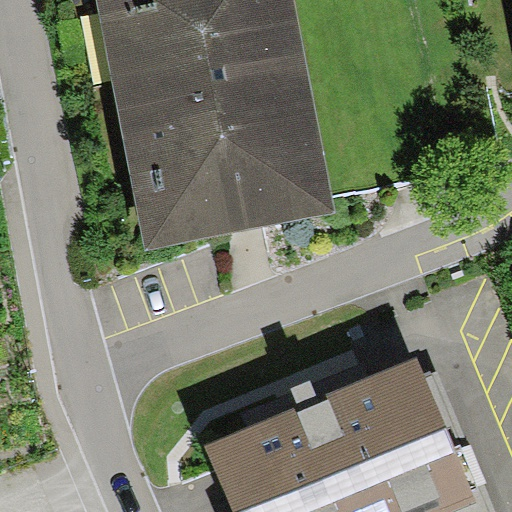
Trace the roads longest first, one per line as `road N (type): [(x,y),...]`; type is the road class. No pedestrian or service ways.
road 1 (residential): [(38,142),(85,370),(132,511)]
road 2 (residential): [(10,0),(38,142)]
